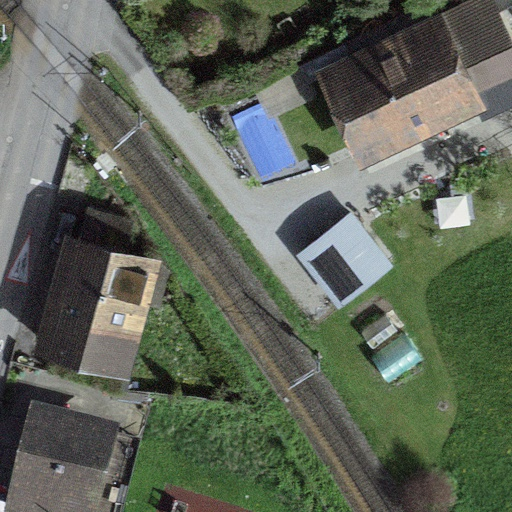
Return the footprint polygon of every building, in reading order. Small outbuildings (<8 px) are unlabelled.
[(397,45),(327,78),(359,147),(477,92),(486,110),(511,98),(511,64),(481,0),(470,0),(393,36),(397,45)] [(75,241),(73,241),(47,344),(119,362),(136,298),(126,296),(136,256),(119,252),(127,222),(83,211),(75,241)] [(385,263),(348,215),(297,255),(335,303),(385,263)] [(194,379),(206,374),(213,363),(212,350),(203,340),(190,337),(178,342),(171,353),(172,366),(181,376),(194,379)] [(34,423),(11,511),(88,511),(106,442),(34,423)]
